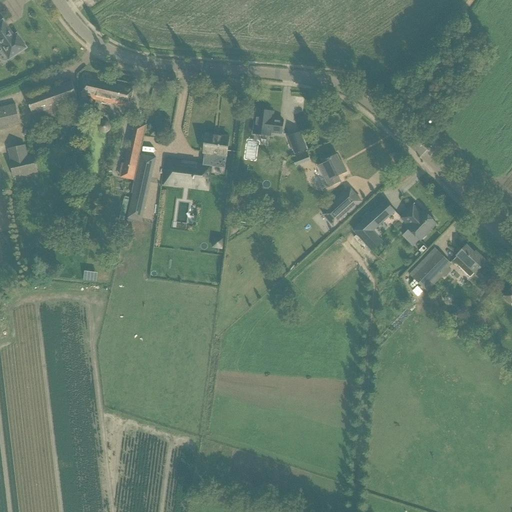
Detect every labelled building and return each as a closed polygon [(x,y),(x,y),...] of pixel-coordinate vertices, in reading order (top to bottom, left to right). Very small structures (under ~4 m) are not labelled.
[(2,21),(0,22),(0,48),(2,51),(0,51),(0,59),(0,60),(2,61),(5,61),(7,59),(8,60),(19,52),(21,53),(23,51),(24,49),(25,48),(19,40),(16,42),(2,21)] [(84,79),(82,89),(82,96),(129,107),(133,89),(84,79)] [(72,82),(49,90),(56,107),(56,106),(78,99),(72,82)] [(26,98),(30,108),(32,115),(33,114),(35,122),(59,114),(56,106),(56,107),(49,90),(42,92),(42,93),(26,98)] [(15,105),(0,108),(0,127),(19,123),(15,105)] [(427,123),(432,117),(423,108),(417,113),(427,123)] [(276,120),(276,121),(275,121),(272,121),(273,112),(256,110),(253,134),(269,136),(270,132),(281,134),(283,121),(276,120)] [(121,163),(118,177),(120,177),(134,181),(146,125),(133,122),(131,129),(133,130),(129,146),(127,146),(124,164),(121,163)] [(301,133),(289,138),(295,155),(307,150),(301,133)] [(196,167),(193,185),(205,187),(208,166),(211,166),(224,168),(226,155),(227,148),(228,138),(218,136),(218,138),(206,136),(205,146),(204,152),(205,153),(203,165),(196,164),(196,167)] [(25,145),(7,149),(10,160),(9,161),(13,178),(38,173),(34,155),(28,156),(25,145)] [(306,151),(292,158),(296,166),(310,160),(306,151)] [(324,163),(319,166),(326,182),(330,180),(333,185),(341,182),(338,176),(346,172),(343,165),(341,165),(340,162),(337,155),(323,161),(324,163)] [(146,203),(156,159),(142,157),(131,199),(146,203)] [(165,184),(179,186),(182,165),(182,162),(168,160),(165,184)] [(193,185),(196,167),(182,165),(179,186),(193,188),(193,185)] [(333,226),(361,202),(350,190),(323,215),(333,226)] [(413,205),(399,219),(408,227),(406,229),(408,230),(403,235),(413,246),(419,241),(420,242),(422,240),(424,240),(427,237),(427,235),(437,224),(435,223),(435,220),(432,217),(430,217),(423,211),(421,213),(413,205)] [(372,232),(387,218),(378,208),(353,231),(370,249),(380,240),(372,232)] [(466,246),(457,256),(453,260),(470,277),(474,273),(479,278),(485,273),(480,268),(486,262),(480,256),(478,258),(466,246)] [(438,252),(413,278),(425,289),(450,263),(438,252)] [(84,271),(83,280),(97,281),(97,272),(84,271)] [(511,287),(502,296),(510,306),(511,304),(511,287)]
